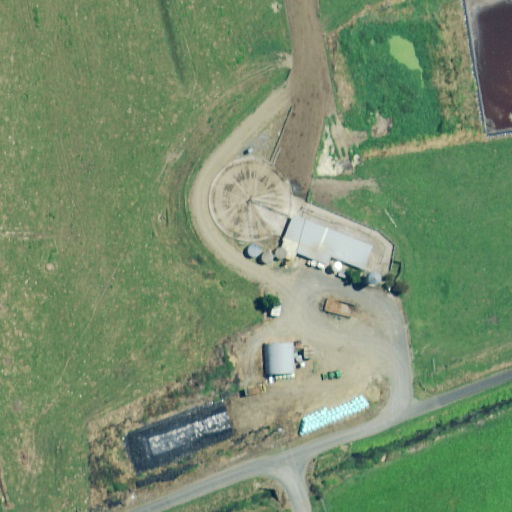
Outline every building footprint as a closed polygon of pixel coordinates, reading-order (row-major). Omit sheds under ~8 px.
[(292,216),(280,247),(325,265),(328,256),(361,269),(370,247),(292,216)] [(257,258),(257,260),(257,261),(258,262),(258,263),(259,264),(260,265),(262,266),(263,266),(264,266),(266,266),(267,266),(268,265),(269,265),(270,264),(271,263),(272,261),(272,260),(272,259),(272,257),(272,256),(271,255),(270,254),(270,253),(268,252),(267,251),(266,251),(265,251),(263,251),(262,251),(261,252),(260,252),(259,253),(258,254),(257,256),(257,257),(257,258)] [(326,267),(326,268),(326,269),(326,270),(327,271),(327,273),(328,274),(329,274),(331,275),(332,275),(333,276),(335,276),(336,275),(337,275),(338,274),(339,273),(340,272),(341,271),(341,269),(341,268),(341,267),(341,265),(340,264),(340,263),(339,262),(338,261),(336,261),(335,260),(334,260),(332,260),(331,260),(330,261),(329,262),(328,263),(327,264),(326,265),(326,266),(326,267)] [(362,278),(362,280),(362,281),(362,283),(363,284),(364,285),(365,286),(366,287),(368,288),(369,288),(371,288),(372,288),(374,288),(375,287),(376,286),(377,285),(378,284),(379,282),(379,281),(379,279),(379,278),(379,276),(378,275),(377,274),(376,273),(375,272),(373,271),(372,271),(370,271),(369,271),(367,271),(366,272),(365,273),(363,274),(363,275),(362,277),(362,278)] [(266,295),(266,297),(266,298),(267,299),(268,300),(269,301),(270,302),(271,303),(272,303),(274,303),(275,303),(276,303),(277,302),(279,302),(280,301),(280,299),(281,298),(281,297),(282,296),(281,294),(281,293),(281,292),(280,291),(279,290),(278,289),(277,288),(275,288),(274,288),(273,288),(271,288),(270,289),(269,289),(268,290),(267,291),(267,293),(266,294),(266,295)] [(283,313),(282,304),(265,307),(267,315),(283,313)] [(292,344),(266,344),(266,374),(292,374),(292,344)]
